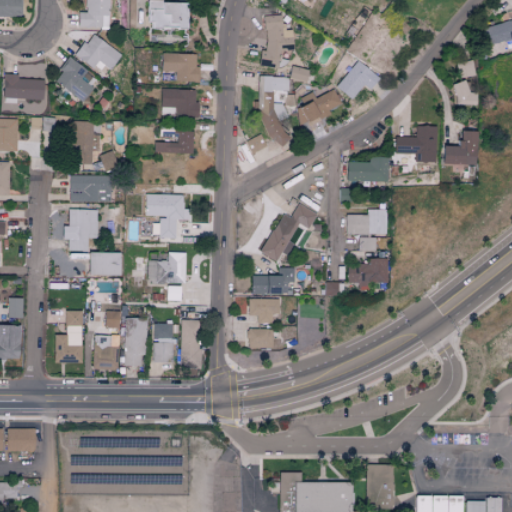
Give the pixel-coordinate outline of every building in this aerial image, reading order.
[(0,0),(0,15),(20,16),(20,0),(0,0)] [(76,27),(107,28),(107,0),(84,0),(84,12),(77,12),(76,27)] [(186,28),(186,1),(147,0),(147,27),(186,28)] [(290,30),(280,30),(280,15),(263,16),(264,51),(258,51),(258,67),(277,67),(276,50),(291,50),(290,30)] [(511,20),(482,29),(487,46),(511,38),(511,20)] [(74,56),(91,68),(97,61),(108,69),(119,54),(90,33),(74,56)] [(160,71),(174,72),(174,81),(198,81),(198,66),(194,66),(195,54),(161,53),(160,71)] [(96,77),(66,59),(52,83),(82,101),(96,77)] [(367,89),(377,78),(358,60),(334,86),(349,99),(362,85),(367,89)] [(474,76),(471,60),(455,62),(458,79),(474,76)] [(41,99),(42,79),(15,78),(16,74),(2,73),(1,97),(41,99)] [(287,78),(256,75),(254,110),(261,111),(259,140),(283,142),(285,122),(272,122),(273,112),(280,113),(281,104),(270,103),(271,90),(286,91),(287,78)] [(474,105),(474,93),(465,93),(465,82),(453,82),(453,105),(474,105)] [(159,116),(195,116),(195,89),(160,89),(159,116)] [(303,104),(297,107),(307,126),(330,115),(327,109),(339,104),(332,89),(314,98),(311,92),(300,97),(303,104)] [(0,150),(14,151),(15,119),(0,118),(0,150)] [(91,121),(68,121),(69,163),(89,163),(89,150),(97,150),(97,135),(91,135),(91,121)] [(393,154),(413,154),(413,162),(434,162),(434,126),(414,125),(414,137),(393,137),(393,154)] [(176,143),(153,142),(152,152),(191,154),(191,132),(176,131),(176,143)] [(475,131),(459,131),(458,146),(442,146),(441,164),(474,165),(475,131)] [(250,153),(264,146),(259,134),(244,141),(250,153)] [(386,157),(367,156),(367,162),(346,161),(345,181),(386,181),(386,157)] [(107,202),(108,176),(68,175),(67,201),(107,202)] [(276,262),(295,223),(307,229),(315,214),(295,204),(289,218),(279,213),(259,254),(276,262)] [(66,251),(84,251),(84,240),(95,240),(95,209),(66,209),(66,251)] [(344,215),(344,235),(385,234),(384,209),(365,210),(365,214),(344,215)] [(374,238),(357,237),(357,250),(374,251),(374,238)] [(145,282),(183,283),(184,253),(166,252),(165,261),(146,260),(145,282)] [(87,254),(87,275),(117,276),(118,255),(87,254)] [(366,282),(385,282),(386,258),(366,258),(366,264),(345,263),(345,282),(356,282),(356,289),(366,290),(366,282)] [(250,294),(286,294),(286,282),(292,282),(292,267),(276,268),(276,275),(249,275),(250,294)] [(335,294),(336,282),(323,281),(323,289),(330,289),(330,294),(335,294)] [(179,300),(179,286),(165,286),(165,300),(179,300)] [(20,317),(21,298),(6,297),(6,317),(20,317)] [(255,323),(270,323),(270,313),(277,313),(277,298),(246,298),(246,314),(256,315),(255,323)] [(81,362),(80,310),(63,311),(64,334),(52,334),(53,363),(81,362)] [(103,311),(104,327),(115,327),(114,311),(103,311)] [(144,319),(123,319),(123,366),(143,366),(144,319)] [(199,320),(179,319),(179,368),(198,369),(199,320)] [(152,341),(151,362),(170,362),(172,323),(152,323),(152,341)] [(0,358),(18,358),(18,325),(0,324),(0,358)] [(270,328),(246,329),(246,348),(271,347),(270,328)] [(117,335),(92,335),(92,368),(116,369),(117,335)] [(4,450),(32,451),(32,428),(4,428),(4,450)] [(363,505),(390,506),(391,464),(364,464),(363,505)] [(350,511),(350,481),(299,482),(299,472),(277,472),(276,511),(350,511)] [(0,497),(14,498),(14,482),(0,481),(0,497)] [(460,511),(461,495),(414,495),(413,511),(460,511)] [(498,511),(499,497),(484,497),(483,511),(498,511)] [(464,511),(482,511),(482,501),(464,501),(464,511)]
